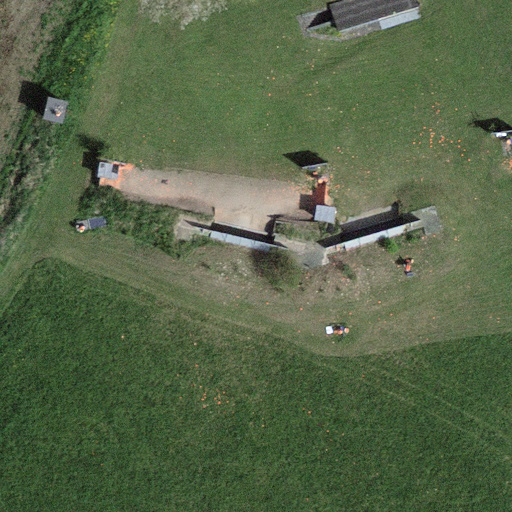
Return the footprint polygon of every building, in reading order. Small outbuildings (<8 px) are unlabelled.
[(418,0),(343,0),(328,4),(336,32),(421,8),(418,0)] [(43,122),(64,126),(68,103),(48,99),(43,122)] [(438,233),(431,208),(414,213),(422,238),(438,233)] [(175,215),(169,240),(186,244),(192,219),(175,215)] [(304,245),(288,242),(283,267),(304,272),(326,266),(319,241),(304,245)]
